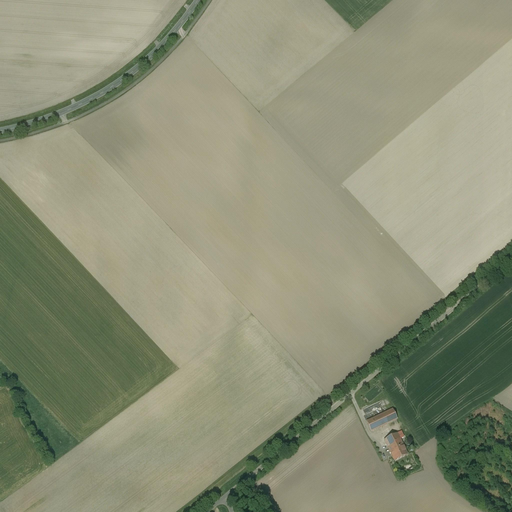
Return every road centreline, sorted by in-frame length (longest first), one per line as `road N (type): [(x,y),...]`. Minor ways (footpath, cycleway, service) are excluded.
road 1 (unclassified): [(226,495),(511,258)]
road 2 (tertiary): [(0,131),(107,89),(160,47),(198,0)]
